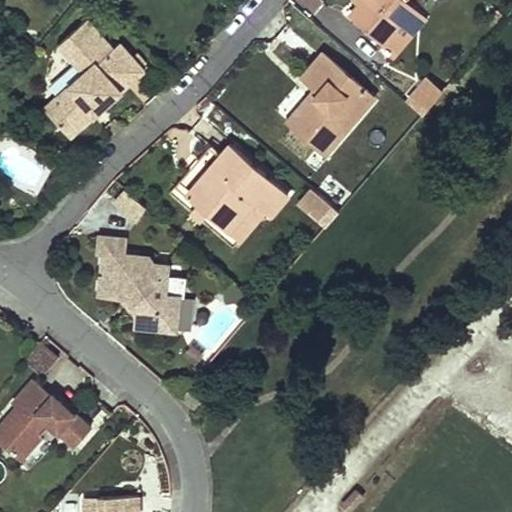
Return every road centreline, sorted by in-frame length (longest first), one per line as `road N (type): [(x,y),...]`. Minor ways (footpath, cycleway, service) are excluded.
road 1 (residential): [(248,0),(9,273)]
road 2 (residential): [(9,273),(155,397),(185,433),(192,511)]
